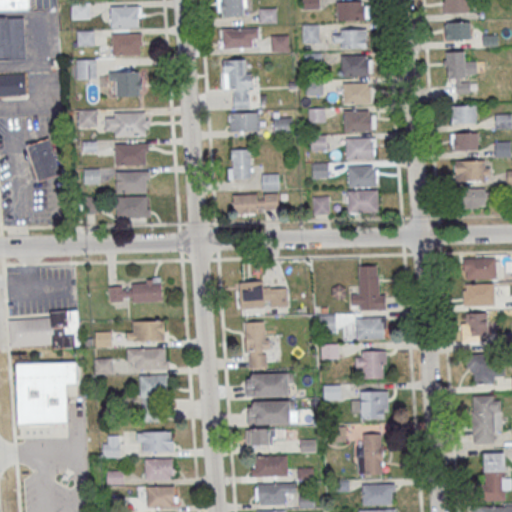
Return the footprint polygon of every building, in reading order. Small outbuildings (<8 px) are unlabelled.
[(0,0),(27,0),(28,9),(0,10),(0,0)] [(216,0),(217,16),(247,16),(246,0),(216,0)] [(319,9),(318,0),(301,0),(302,9),(319,9)] [(361,0),(337,1),(337,22),(366,21),(365,3),(362,4),(361,0)] [(469,12),(468,0),(443,0),(443,12),(469,12)] [(110,26),(140,26),(140,6),(110,6),(110,26)] [(277,8),(258,8),(258,22),(277,22),(277,8)] [(26,62),(0,63),(0,20),(23,19),(26,62)] [(470,40),(470,22),(445,22),(445,40),(470,40)] [(302,42),(319,42),(319,24),(302,24),(302,42)] [(221,27),(221,47),(258,47),(258,27),(221,27)] [(366,29),(333,29),(333,47),(366,47),(366,29)] [(93,30),(77,30),(77,44),(93,44),(93,30)] [(141,33),(112,33),(112,54),(141,54),(141,33)] [(288,50),(288,35),(271,35),(271,50),(288,50)] [(464,51),(445,51),(445,78),(457,78),(457,92),(468,92),(469,78),(476,79),(476,62),(464,61),(464,51)] [(340,55),(341,76),(369,75),(368,57),(365,57),(365,54),(340,55)] [(77,78),(95,78),(95,59),(77,59),(77,78)] [(223,88),(233,88),(233,108),(250,108),(250,59),(223,59),(223,88)] [(110,71),(110,95),(141,95),(141,71),(110,71)] [(0,78),(24,77),(25,98),(0,98),(0,78)] [(342,83),(343,104),(371,103),(371,85),(367,85),(367,82),(342,83)] [(477,105),(451,105),(451,122),(477,122),(477,105)] [(324,121),(324,108),(310,108),(310,121),(324,121)] [(96,126),(96,109),(79,109),(79,126),(96,126)] [(343,110),(344,131),(372,130),(372,113),(368,113),(368,109),(343,110)] [(148,112),(105,112),(105,135),(148,135),(148,112)] [(229,112),(229,130),(259,130),(259,112),(229,112)] [(495,128),(511,128),(511,112),(495,113),(495,128)] [(274,133),(292,133),(292,117),(274,117),(274,133)] [(451,150),(478,150),(478,132),(451,132),(451,150)] [(345,138),(346,159),(374,158),(373,140),(370,140),(370,137),(345,138)] [(511,140),(494,140),(494,156),(511,156),(511,140)] [(48,142),(59,177),(37,184),(26,149),(48,142)] [(115,163),(146,163),(146,143),(115,143),(115,163)] [(250,149),(231,149),(231,178),(250,178),(250,149)] [(491,180),(491,160),(455,160),(455,180),(491,180)] [(312,177),(328,177),(328,162),(312,162),(312,177)] [(347,166),(348,187),(376,186),(376,168),(372,168),(372,165),(347,166)] [(99,183),(99,168),(85,168),(85,183),(99,183)] [(148,170),(116,170),(116,191),(148,191),(148,170)] [(234,214),(280,211),(278,190),(279,190),(278,173),(262,174),(263,192),(233,194),(234,214)] [(485,207),(485,187),(464,187),(464,207),(485,207)] [(348,190),(349,211),(377,210),(377,193),(373,193),(373,189),(348,190)] [(116,216),(149,216),(149,195),(116,195),(116,216)] [(313,213),(329,213),(329,195),(313,195),(313,213)] [(495,257),(463,257),(463,277),(495,277),(495,257)] [(351,309),(382,309),(382,265),(359,265),(359,292),(351,292),(351,309)] [(132,278),(132,301),(162,301),(162,278),(132,278)] [(240,281),(240,307),(287,306),(287,288),(264,288),(264,281),(240,281)] [(494,304),(494,283),(463,283),(463,305),(494,304)] [(108,285),(108,300),(129,300),(129,285),(108,285)] [(49,313),(49,319),(9,321),(10,347),(51,345),(52,351),(79,349),(76,311),(49,313)] [(466,313),(466,336),(488,336),(488,313),(466,313)] [(335,314),(320,314),(320,330),(335,330),(335,314)] [(356,337),(384,337),(384,317),(356,317),(356,337)] [(164,340),(164,320),(135,320),(135,331),(126,331),(126,340),(164,340)] [(246,321),(246,367),(268,367),(268,321),(246,321)] [(110,346),(110,331),(96,331),(96,346),(110,346)] [(338,359),(339,343),(321,343),(321,358),(338,359)] [(127,348),(127,368),(167,368),(167,348),(127,348)] [(385,350),(356,350),(356,367),(365,367),(365,377),(385,377),(385,350)] [(495,382),(495,376),(503,376),(503,354),(467,354),(467,373),(475,373),(475,382),(495,382)] [(110,358),(96,358),(96,373),(110,373),(110,358)] [(16,363),(77,361),(77,383),(66,383),(68,422),(18,423),(16,363)] [(287,372),(287,395),(245,396),(245,378),(250,378),(250,373),(287,372)] [(167,374),(140,374),(141,420),(163,420),(163,397),(167,397),(167,374)] [(324,384),(324,399),(340,399),(340,384),(324,384)] [(387,390),(360,390),(360,400),(355,400),(355,417),(387,417),(387,390)] [(472,394),(472,443),(492,442),(492,432),(501,432),(501,394),(472,394)] [(247,400),(247,423),(294,423),(294,400),(247,400)] [(247,444),(275,444),(275,428),(247,428),(247,444)] [(173,431),(137,431),(137,450),(173,450),(173,431)] [(358,433),(358,473),(383,473),(383,433),(358,433)] [(504,471),(504,452),(483,452),(483,471),(504,471)] [(287,455),(252,455),(252,475),(287,475),(287,455)] [(173,458),(145,458),(145,478),(173,478),(173,458)] [(507,498),(504,474),(481,477),(484,501),(507,498)] [(285,504),(285,493),(296,493),(296,483),(255,482),(255,504),(285,504)] [(393,483),(362,483),(362,504),(393,504),(393,483)] [(175,506),(175,486),(146,486),(146,506),(175,506)]
